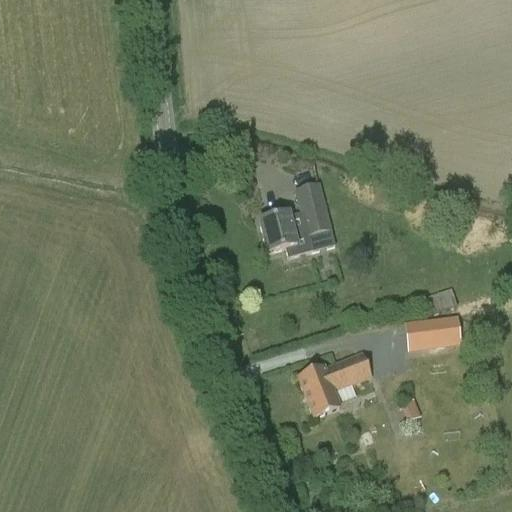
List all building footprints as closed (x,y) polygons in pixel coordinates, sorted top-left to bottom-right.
[(311,256),(307,241),(331,235),(318,187),(293,195),(298,218),(288,221),(287,218),(259,225),(267,257),(285,253),(288,262),(311,256)] [(429,318),(456,310),(450,293),(424,302),(429,318)] [(457,322),(430,325),(434,354),(460,351),(457,322)] [(333,395),(369,381),(363,358),(297,382),(312,422),(339,412),(333,395)] [(405,424),(419,420),(414,401),(400,405),(405,424)]
